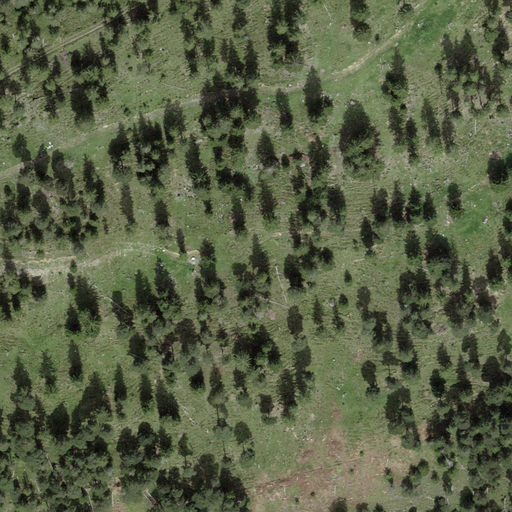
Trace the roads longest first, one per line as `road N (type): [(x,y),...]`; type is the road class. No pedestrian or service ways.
road 1 (track): [(436,0),(347,72),(260,99),(180,105),(0,175)]
road 2 (track): [(0,79),(157,0)]
